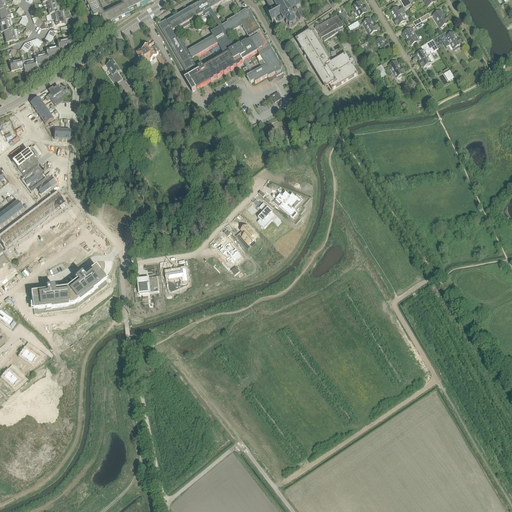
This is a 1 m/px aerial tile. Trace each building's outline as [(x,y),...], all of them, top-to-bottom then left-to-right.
[(128,0),(123,3),(125,6),(111,13),(110,12),(105,14),(105,15),(104,16),(96,0),(85,0),(94,17),(99,15),(100,18),(102,17),(106,26),(129,14),(128,11),(150,0),(151,0),(152,1),(154,0),(128,0)] [(246,68),(243,70),(251,84),(254,82),(255,84),(268,77),(269,79),(275,75),(276,77),(285,72),(287,71),(280,60),(278,62),(268,43),(271,42),(267,36),(264,38),(253,18),(255,17),(249,7),(239,13),(240,15),(227,22),(228,23),(222,26),(211,9),(226,0),(204,0),(205,1),(202,2),(201,1),(198,2),(199,3),(168,22),(167,20),(158,25),(188,77),(185,79),(192,93),(243,63),(246,68)] [(264,0),(269,7),(264,9),(272,23),(276,20),(282,30),(285,30),(287,27),(290,29),(294,28),(297,25),(297,24),(304,20),(300,13),(303,12),(300,7),(301,7),(296,0),(264,0)] [(411,5),(408,0),(402,0),(400,1),(400,2),(404,8),(406,10),(412,7),(411,5)] [(45,9),(48,9),(58,6),(57,4),(56,4),(55,1),(51,1),(51,2),(46,3),(42,4),(43,7),(44,7),(45,9)] [(360,2),(353,6),(356,11),(356,12),(359,16),(359,17),(362,15),(367,13),(366,12),(368,11),(367,10),(368,10),(368,9),(367,7),(366,7),(365,6),(363,7),(360,2)] [(48,9),(49,15),(53,14),(59,13),(58,6),(48,9)] [(399,9),(398,8),(390,12),(395,20),(394,21),(396,26),(398,25),(398,26),(401,24),(402,25),(403,25),(404,25),(405,24),(405,23),(406,22),(405,21),(406,21),(401,13),(402,12),(402,13),(404,11),(402,7),(399,9)] [(433,16),(441,28),(442,28),(443,29),(444,29),(445,28),(446,27),(446,26),(445,25),(448,24),(448,23),(449,22),(446,17),(445,18),(441,11),(433,16)] [(51,22),(51,21),(55,21),(55,20),(65,18),(63,12),(59,13),(53,14),(49,15),(51,22)] [(344,12),(340,14),(342,19),(344,21),(348,19),(344,12)] [(428,14),(420,19),(422,23),(431,18),(428,14)] [(341,21),(337,16),(315,28),(322,39),(324,42),(338,33),(337,30),(339,29),(345,26),(342,19),(341,19),(342,20),(341,21)] [(35,25),(37,27),(41,21),(38,20),(37,18),(32,19),(35,25)] [(51,21),(53,28),(66,24),(65,18),(55,20),(55,21),(51,21)] [(363,23),(370,35),(377,30),(379,29),(376,24),(374,25),(370,19),(363,23)] [(44,22),(43,22),(43,23),(41,21),(37,27),(39,28),(41,30),(45,29),(44,22)] [(358,22),(348,28),(350,31),(360,26),(358,22)] [(418,42),(411,29),(403,34),(407,41),(406,41),(409,46),(410,45),(411,46),(413,44),(414,45),(415,46),(416,45),(417,45),(418,44),(418,43),(417,42),(418,42)] [(17,35),(16,30),(11,31),(4,33),(4,36),(3,36),(4,38),(17,35)] [(295,40),(311,66),(317,62),(321,69),(318,71),(323,80),(325,79),(332,90),(358,74),(352,65),(355,63),(352,59),(350,61),(345,53),(330,63),(311,31),(295,40)] [(453,50),(454,49),(455,50),(456,50),(457,50),(458,50),(458,49),(458,48),(458,47),(461,45),(461,44),(462,43),(459,39),(458,39),(457,38),(457,39),(456,37),(454,32),(443,39),(446,42),(444,43),(446,48),(451,45),(453,50)] [(5,44),(11,42),(18,41),(17,35),(4,38),(5,44)] [(443,42),(440,36),(433,40),(436,46),(443,42)] [(69,37),(63,39),(63,41),(66,51),(68,51),(68,49),(72,48),(70,40),(69,37)] [(373,49),(373,48),(376,46),(381,54),(382,53),(383,54),(384,54),(385,54),(386,54),(386,53),(387,52),(386,51),(389,49),(388,49),(390,47),(387,43),(385,44),(382,39),(371,45),(369,42),(362,46),(361,47),(360,47),(363,51),(365,55),(369,52),(369,53),(370,53),(371,53),(372,52),(373,51),(372,50),(373,49)] [(426,44),(429,50),(436,46),(433,40),(426,44)] [(66,51),(63,41),(57,43),(58,47),(59,51),(63,50),(63,52),(66,51)] [(23,46),(28,50),(30,47),(31,47),(31,46),(32,46),(31,42),(25,44),(23,46)] [(170,65),(157,46),(154,42),(137,54),(140,58),(138,59),(141,62),(141,61),(144,66),(156,57),(164,68),(170,65)] [(56,57),(60,56),(59,51),(58,47),(52,49),(54,59),(57,58),(56,57)] [(48,60),(52,59),(54,59),(52,49),(46,50),(47,55),(48,59),(48,60)] [(423,67),(423,68),(426,66),(427,67),(428,67),(429,67),(430,66),(431,65),(430,63),(431,63),(424,50),(420,53),(416,55),(420,62),(419,63),(422,68),(423,67)] [(34,55),(35,59),(35,62),(36,66),(40,65),(40,67),(43,66),(41,56),(40,54),(34,55)] [(49,63),(48,60),(48,59),(47,55),(41,56),(43,66),(45,66),(45,64),(49,63)] [(15,73),(18,72),(16,62),(15,62),(14,59),(8,60),(11,72),(15,71),(15,73)] [(35,59),(31,60),(32,63),(29,64),(31,74),(38,72),(36,66),(35,62),(35,59)] [(23,65),(22,62),(22,61),(16,62),(18,72),(20,71),(20,70),(24,69),(23,65)] [(23,65),(24,69),(25,75),(31,74),(29,64),(29,61),(22,62),(23,65)] [(113,61),(106,65),(109,70),(109,71),(111,74),(112,74),(113,76),(114,75),(115,77),(113,78),(111,79),(115,85),(122,80),(117,73),(120,71),(113,61)] [(387,67),(395,79),(397,78),(398,79),(399,79),(400,79),(401,79),(401,78),(401,77),(401,76),(404,74),(403,73),(405,72),(402,68),(401,68),(397,61),(387,67)] [(385,71),(382,66),(375,70),(380,79),(387,75),(385,72),(385,71)] [(48,96),(47,96),(48,96),(49,98),(50,99),(55,107),(63,101),(61,99),(57,101),(55,98),(64,92),(65,92),(67,90),(67,89),(64,91),(62,88),(59,90),(58,87),(53,90),(52,89),(48,91),(48,92),(50,94),(48,96)] [(282,100),(278,93),(271,97),(275,104),(282,100)] [(39,98),(30,104),(33,108),(42,102),(39,98)] [(42,102),(33,108),(36,112),(45,106),(42,102)] [(45,106),(36,112),(39,117),(47,111),(48,111),(45,106)] [(47,111),(39,117),(42,121),(50,115),(47,111)] [(50,115),(42,121),(45,125),(54,119),(51,114),(50,115)] [(253,126),(255,130),(264,125),(262,121),(253,126)] [(315,128),(312,122),(304,127),(308,133),(315,128)] [(27,151),(12,163),(24,178),(22,179),(32,192),(35,190),(37,188),(42,195),(47,191),(56,184),(51,177),(50,178),(48,175),(43,179),(40,175),(42,173),(37,167),(39,166),(27,151)] [(272,199),(270,200),(273,203),(272,204),(283,214),(287,209),(282,205),(286,201),(288,204),(291,200),(285,194),(283,196),(277,191),(271,198),(272,199)] [(53,198),(52,199),(59,208),(64,204),(57,195),(56,196),(53,199),(53,198)] [(48,202),(47,202),(54,212),(59,208),(52,199),(51,199),(51,200),(48,202)] [(16,201),(12,204),(12,205),(13,205),(19,213),(23,210),(16,201)] [(43,205),(42,206),(49,215),(54,212),(47,202),(46,203),(47,203),(43,206),(43,205)] [(260,221),(258,223),(265,229),(266,227),(266,226),(272,221),(273,222),(273,221),(274,222),(277,220),(278,221),(279,220),(272,213),(273,213),(271,211),(272,210),(264,203),(259,208),(264,213),(262,215),(261,215),(258,219),(260,221)] [(12,205),(9,208),(14,216),(19,213),(13,205),(12,205)] [(38,209),(38,210),(45,219),(49,215),(42,206),(42,207),(39,210),(38,209)] [(5,211),(10,219),(14,216),(9,208),(5,211)] [(4,210),(0,213),(6,222),(10,219),(5,211),(4,210)] [(34,213),(33,213),(40,222),(45,219),(38,210),(37,210),(37,211),(34,213)] [(29,216),(28,217),(35,226),(40,222),(33,213),(32,214),(29,217),(29,216)] [(24,220),(23,221),(30,230),(35,226),(28,217),(27,218),(28,218),(24,220)] [(19,224),(18,224),(25,233),(30,230),(23,221),(22,221),(23,222),(20,224),(19,224)] [(15,227),(14,228),(21,237),(25,233),(18,224),(18,225),(15,228),(15,227)] [(10,231),(9,232),(16,241),(21,237),(14,228),(13,228),(13,229),(10,231)] [(245,237),(239,242),(248,253),(251,250),(249,248),(254,243),(252,240),(255,237),(247,228),(241,233),(245,237)] [(5,235),(4,235),(11,244),(16,241),(9,232),(8,232),(9,233),(5,235)] [(0,238),(0,239),(6,248),(11,244),(4,235),(3,236),(4,236),(1,239),(0,238)] [(223,248),(219,251),(226,259),(230,256),(232,259),(228,263),(232,268),(236,264),(235,263),(239,260),(240,261),(243,258),(233,246),(227,251),(223,248)] [(207,266),(196,271),(197,276),(199,275),(201,280),(215,274),(217,277),(224,272),(217,263),(211,267),(207,262),(206,263),(207,266)] [(34,294),(32,294),(32,296),(32,297),(32,298),(32,299),(32,300),(33,303),(33,305),(33,307),(33,309),(34,308),(41,307),(41,309),(42,309),(44,309),(45,309),(47,309),(49,308),(51,308),(52,308),(56,307),(56,308),(56,309),(57,309),(60,308),(61,308),(64,308),(64,306),(66,305),(67,305),(72,305),(73,305),(74,304),(78,301),(79,300),(78,300),(80,299),(82,301),(83,300),(84,299),(85,298),(88,296),(88,295),(88,294),(91,292),(92,291),(93,290),(94,290),(94,289),(95,288),(95,289),(97,287),(99,286),(100,285),(98,284),(104,279),(104,280),(104,279),(103,278),(101,275),(99,273),(98,271),(97,270),(96,269),(95,268),(94,269),(93,270),(92,270),(92,271),(91,271),(90,271),(91,272),(90,272),(88,273),(89,273),(88,274),(88,273),(87,274),(87,275),(87,274),(85,275),(85,276),(84,276),(84,277),(83,277),(82,275),(81,275),(82,274),(81,274),(79,276),(76,279),(75,279),(77,282),(75,283),(74,284),(72,286),(71,287),(69,288),(68,288),(68,289),(67,289),(66,290),(65,290),(64,290),(62,290),(60,290),(58,291),(57,291),(55,291),(54,288),(53,288),(49,289),(49,288),(46,289),(46,290),(46,292),(44,293),(44,292),(42,293),(40,293),(38,293),(37,293),(37,294),(36,294),(36,293),(35,294),(34,294)] [(170,277),(169,277),(170,282),(171,282),(172,291),(177,290),(177,289),(183,288),(182,283),(176,284),(175,280),(183,279),(184,285),(189,284),(188,281),(189,281),(188,278),(187,271),(182,271),(183,275),(177,276),(176,272),(169,273),(170,277)] [(140,285),(138,285),(139,295),(139,294),(139,291),(149,290),(150,293),(154,292),(154,289),(157,289),(158,289),(157,278),(149,279),(149,278),(148,278),(148,279),(144,280),(143,277),(139,277),(139,279),(140,285)] [(18,319),(27,330),(30,328),(28,325),(30,324),(16,305),(10,309),(16,317),(18,315),(20,317),(18,319)] [(21,356),(21,357),(33,366),(34,366),(31,364),(38,354),(42,357),(42,356),(32,349),(29,353),(26,351),(21,357),(21,356)] [(3,378),(13,388),(14,387),(13,387),(21,378),(23,379),(16,372),(12,376),(9,373),(4,378),(3,378)]
